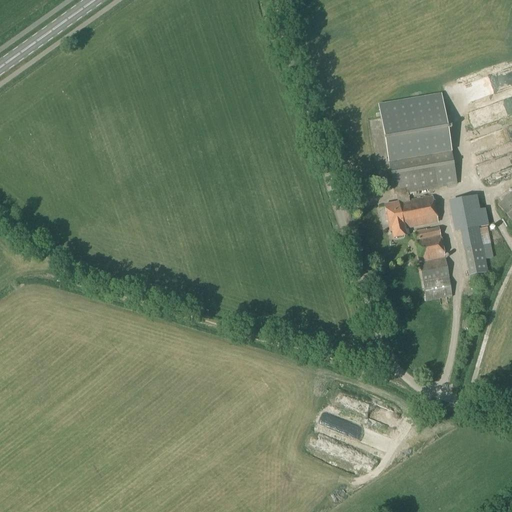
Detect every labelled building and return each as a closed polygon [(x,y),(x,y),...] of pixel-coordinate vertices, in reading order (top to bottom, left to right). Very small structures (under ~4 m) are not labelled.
[(408,201),(407,194),(439,189),(457,186),(450,143),(441,94),(377,105),(386,154),(393,196),(395,196),(397,203),(384,206),(389,232),(390,232),(392,239),(405,237),(404,230),(437,223),(432,197),(408,201)] [(511,223),(511,192),(496,205),(511,223)] [(456,216),(478,212),(475,198),(454,202),(456,216)] [(486,227),(459,232),(463,250),(468,277),(487,274),(488,273),(485,260),(482,246),(490,245),(486,227)] [(425,302),(451,298),(448,279),(444,259),(438,228),(412,234),(422,283),(425,302)] [(468,320),(467,320),(466,320),(465,320),(464,320),(464,321),(463,321),(462,322),(462,323),(461,324),(461,325),(462,326),(462,327),(463,328),(463,329),(464,329),(465,330),(466,330),(467,330),(468,330),(469,329),(470,329),(470,328),(471,328),(471,327),(472,326),(472,325),(472,324),(472,323),(471,322),(470,321),(469,320),(468,320)]
